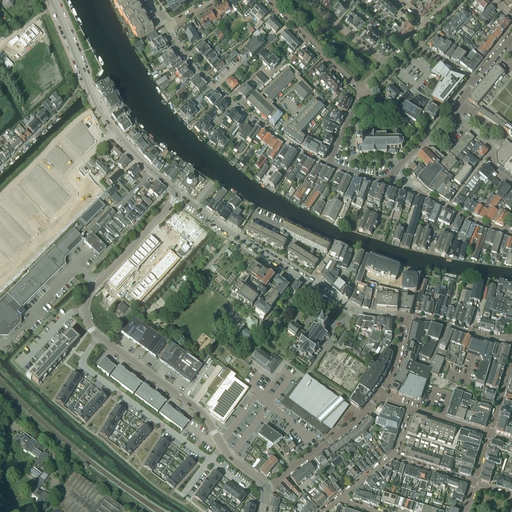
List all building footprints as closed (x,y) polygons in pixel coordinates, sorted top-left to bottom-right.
[(14,4),(14,3),(13,2),(12,0),(2,0),(2,1),(1,3),(1,4),(1,5),(2,6),(2,7),(3,8),(4,9),(5,9),(7,10),(8,10),(10,9),(12,8),(13,7),(13,5),(14,4)] [(139,7),(134,0),(116,0),(114,2),(123,17),(124,17),(128,23),(127,24),(127,25),(129,24),(133,30),(131,31),(132,32),(133,31),(138,39),(154,29),(145,13),(144,14),(140,6),(139,7)] [(175,0),(170,4),(171,5),(171,6),(172,8),(173,8),(180,3),(179,1),(179,0),(175,0)] [(254,0),(232,0),(230,1),(234,8),(237,7),(236,5),(244,1),(249,5),(254,0)] [(382,0),(376,8),(377,9),(381,5),(383,7),(389,1),(389,0),(388,0),(382,0)] [(422,2),(429,10),(431,8),(431,7),(433,5),(427,0),(422,0),(421,2),(422,2)] [(483,0),(477,0),(473,5),(482,13),(489,5),(483,0)] [(338,1),(334,6),(337,8),(335,11),(336,11),(335,12),(337,13),(338,13),(340,15),(347,7),(346,7),(348,5),(345,3),(344,5),(341,3),(338,1)] [(382,14),(384,15),(393,5),(391,3),(391,2),(390,1),(389,1),(383,7),(386,9),(382,14)] [(429,10),(422,2),(418,6),(419,7),(418,8),(419,8),(419,9),(420,10),(425,14),(429,10)] [(224,5),(221,7),(225,14),(230,11),(231,13),(232,12),(234,11),(231,6),(229,8),(227,4),(226,4),(225,4),(223,5),(224,5)] [(246,13),(244,16),(246,18),(248,16),(253,20),(255,19),(264,10),(259,5),(252,12),(250,10),(246,13)] [(395,6),(393,5),(384,15),(381,18),(383,19),(389,12),(392,15),(397,8),(397,7),(396,6),(395,6)] [(488,23),(496,14),(494,12),(495,10),(490,6),(477,21),(482,25),(486,21),(488,23)] [(218,14),(216,15),(219,20),(221,19),(220,17),(225,14),(221,7),(218,9),(218,8),(216,9),(216,10),(218,14)] [(264,10),(255,19),(259,24),(256,27),(258,29),(262,25),(264,24),(261,21),(268,15),(264,10)] [(468,22),(472,18),(470,16),(464,10),(463,10),(460,14),(468,22)] [(352,11),(345,19),(355,27),(355,26),(359,29),(365,21),(360,17),(361,17),(356,13),(352,11)] [(206,16),(210,23),(215,20),(216,22),(219,20),(216,15),(214,17),(211,13),(210,12),(208,14),(206,16)] [(500,23),(507,28),(509,25),(510,23),(507,21),(504,18),(499,13),(497,15),(501,19),(503,20),(500,23)] [(464,26),(468,22),(460,14),(456,18),(462,24),(464,26)] [(205,26),(210,23),(206,16),(203,18),(203,17),(201,18),(201,19),(200,19),(203,23),(201,24),(203,29),(206,27),(205,26)] [(369,40),(376,31),(373,29),(374,28),(379,22),(378,21),(374,18),(371,16),(368,20),(372,24),(368,29),(368,30),(364,35),(367,37),(369,40)] [(408,17),(407,17),(405,19),(406,19),(404,22),(411,28),(415,24),(408,17)] [(459,28),(462,24),(456,18),(452,22),(459,28)] [(271,29),(277,24),(272,19),(267,25),(271,29)] [(408,31),(411,28),(404,22),(400,26),(406,32),(408,30),(408,31)] [(448,26),(454,32),(454,33),(455,32),(456,33),(457,34),(460,30),(459,28),(452,22),(448,26)] [(503,33),(507,28),(499,22),(497,24),(498,25),(496,28),(503,33)] [(391,33),(393,30),(386,23),(384,26),(391,33)] [(276,34),(282,28),(277,24),(271,29),(276,34)] [(402,36),(406,32),(400,26),(397,24),(395,26),(394,25),(392,27),(394,30),(398,34),(399,33),(402,36)] [(191,25),(183,30),(186,35),(194,30),(192,27),(191,25)] [(454,33),(454,32),(448,26),(443,31),(443,32),(448,36),(446,38),(448,39),(448,38),(449,38),(452,34),(454,35),(456,33),(455,32),(454,33)] [(499,38),(503,33),(496,28),(495,27),(493,29),(495,30),(492,33),(499,38)] [(15,36),(6,43),(12,49),(17,44),(24,50),(39,36),(33,28),(19,41),(15,36)] [(194,30),(186,35),(189,40),(196,35),(203,32),(201,29),(195,33),(194,30)] [(217,37),(222,34),(222,33),(219,29),(214,33),(217,37)] [(478,32),(487,39),(488,37),(487,37),(480,30),(478,32)] [(379,33),(376,31),(369,40),(372,42),(373,41),(375,43),(379,38),(379,39),(382,35),(379,32),(379,33)] [(155,48),(158,54),(162,52),(162,53),(166,51),(165,50),(168,48),(166,45),(168,44),(166,42),(165,40),(164,41),(162,37),(160,38),(156,32),(146,38),(148,37),(152,43),(150,44),(153,49),(155,48)] [(284,40),(286,42),(291,36),(287,32),(281,37),(284,40)] [(439,35),(437,37),(428,46),(430,48),(432,50),(435,47),(434,47),(440,41),(443,38),(445,36),(441,33),(439,35)] [(494,45),(499,38),(492,33),(487,39),(494,45)] [(390,34),(380,44),(381,45),(379,46),(380,48),(382,51),(384,51),(385,49),(388,51),(389,51),(394,47),(394,45),(391,42),(391,41),(391,40),(392,39),(394,37),(390,34)] [(453,43),(455,44),(458,40),(454,36),(454,35),(452,34),(449,38),(450,40),(452,39),(454,41),(453,43)] [(196,35),(189,40),(192,45),(200,41),(196,35)] [(290,47),(296,41),(291,36),(286,42),(290,47)] [(443,38),(440,41),(434,47),(435,47),(432,50),(444,57),(448,52),(452,47),(451,46),(449,44),(448,41),(447,43),(445,41),(443,38)] [(252,58),(264,47),(258,39),(240,56),(242,58),(242,60),(246,60),(250,56),(252,58)] [(494,45),(487,39),(484,43),(482,42),(480,44),(482,45),(489,51),(494,45)] [(141,41),(134,45),(136,50),(144,45),(141,41)] [(293,53),(295,51),(301,45),(296,41),(290,47),(289,48),(293,53)] [(203,42),(195,49),(199,53),(207,46),(210,43),(208,42),(205,45),(203,42)] [(207,46),(199,53),(203,57),(210,50),(208,48),(211,45),(210,43),(207,46)] [(449,60),(455,53),(453,52),(457,47),(454,45),(444,57),(449,60)] [(470,45),(468,47),(472,49),(480,55),(480,54),(484,58),(489,51),(482,45),(479,50),(473,46),(472,47),(470,45)] [(34,50),(29,55),(31,56),(31,57),(36,63),(47,53),(41,47),(36,52),(34,50)] [(210,50),(203,57),(206,61),(214,54),(219,49),(218,47),(212,52),(210,50)] [(214,54),(206,61),(210,65),(218,58),(220,56),(218,53),(221,51),(219,49),(214,54)] [(173,50),(161,57),(163,59),(164,62),(166,61),(178,54),(176,52),(175,53),(173,50)] [(301,63),(302,63),(303,62),(310,55),(305,50),(299,57),(301,59),(299,61),(301,63)] [(222,63),(215,70),(219,74),(231,62),(235,58),(238,55),(234,51),(231,54),(233,55),(226,62),(223,65),(222,63)] [(461,62),(463,60),(466,56),(459,51),(451,60),(458,65),(461,62)] [(472,73),(482,60),(473,52),(465,61),(463,60),(461,62),(458,65),(459,65),(460,64),(472,73)] [(214,69),(228,56),(226,53),(218,61),(217,59),(210,65),(214,69)] [(166,61),(164,62),(168,67),(169,66),(179,59),(177,57),(179,56),(178,54),(166,61)] [(270,71),(280,62),(272,54),(263,64),(270,71)] [(314,59),(310,55),(303,62),(302,63),(301,63),(301,64),(305,68),(308,65),(311,62),(312,63),(315,60),(314,59)] [(6,58),(3,61),(9,68),(13,65),(6,58)] [(171,69),(168,71),(170,72),(182,64),(179,59),(169,66),(171,69)] [(22,60),(17,64),(21,68),(26,64),(22,60)] [(179,75),(188,68),(185,64),(173,73),(174,75),(177,73),(179,75)] [(297,81),(299,79),(301,77),(300,77),(298,75),(288,64),(283,68),(280,71),(281,73),(288,67),(295,74),(296,75),(295,76),(288,69),(260,96),(256,92),(255,93),(256,93),(255,94),(247,102),(267,120),(269,122),(269,123),(274,127),(283,116),(279,112),(279,113),(270,105),(271,104),(272,103),(274,105),(272,103),(296,80),(297,81)] [(321,66),(315,71),(320,75),(317,78),(319,80),(324,74),(323,73),(325,70),(325,69),(323,67),(323,68),(321,66)] [(464,84),(449,75),(440,66),(432,75),(440,80),(440,81),(441,80),(443,81),(441,84),(432,100),(432,99),(445,107),(464,84)] [(475,93),(469,102),(480,110),(477,114),(508,135),(510,136),(511,137),(511,82),(507,77),(504,75),(505,74),(505,73),(505,72),(506,72),(506,71),(506,70),(506,69),(505,69),(505,68),(505,67),(504,67),(504,66),(503,66),(502,66),(501,66),(500,66),(499,66),(498,66),(497,67),(496,67),(475,93)] [(190,70),(188,68),(179,75),(181,78),(179,80),(183,85),(177,89),(177,91),(178,93),(188,83),(186,81),(193,75),(190,70)] [(45,73),(40,78),(45,83),(48,80),(49,81),(56,75),(51,69),(46,74),(45,73)] [(322,81),(326,85),(333,78),(331,76),(332,75),(330,73),(329,74),(326,76),(325,75),(319,81),(321,82),(322,81)] [(232,77),(226,82),(226,83),(226,84),(227,86),(229,86),(230,87),(241,77),(239,74),(238,75),(233,79),(232,77)] [(195,89),(202,81),(197,76),(190,84),(189,83),(186,85),(188,87),(191,85),(195,89)] [(241,77),(230,87),(231,88),(231,89),(232,91),(233,91),(234,91),(240,86),(238,84),(242,80),(243,79),(241,77)] [(333,78),(326,85),(325,87),(329,91),(330,90),(338,82),(336,81),(336,80),(334,78),(333,78)] [(304,101),(312,94),(313,92),(303,83),(303,82),(302,81),(301,80),(299,79),(297,81),(298,82),(300,85),(297,88),(294,92),(304,101)] [(108,80),(96,87),(98,90),(97,91),(99,93),(107,105),(108,105),(111,110),(116,107),(117,109),(123,106),(108,80)] [(195,98),(207,86),(202,82),(196,89),(198,91),(193,95),(195,98)] [(338,82),(330,90),(335,94),(333,96),(335,99),(341,94),(338,91),(341,89),(340,88),(342,87),(340,85),(341,84),(339,82),(338,83),(338,82)] [(31,83),(26,87),(31,91),(35,87),(31,83)] [(249,84),(249,83),(244,87),(239,93),(239,95),(240,96),(242,96),(246,100),(254,92),(255,93),(256,92),(263,86),(261,84),(255,90),(253,88),(255,86),(252,83),(251,84),(250,83),(249,84)] [(403,96),(395,87),(393,89),(391,87),(386,93),(390,97),(388,98),(392,102),(394,100),(394,101),(399,95),(401,97),(401,98),(406,103),(412,97),(407,92),(403,96)] [(182,89),(178,93),(175,95),(178,98),(184,92),(182,89)] [(213,107),(222,99),(214,92),(205,100),(208,104),(209,103),(213,107)] [(321,101),(323,100),(316,92),(315,94),(314,94),(321,101)] [(341,103),(350,107),(352,102),(351,100),(350,100),(351,98),(347,96),(346,98),(345,97),(343,98),(342,97),(341,100),(342,100),(341,103)] [(427,102),(418,96),(415,99),(414,98),(398,116),(405,123),(405,124),(406,123),(412,128),(413,126),(415,126),(414,124),(415,123),(416,124),(422,114),(421,113),(428,101),(427,102)] [(57,110),(60,107),(59,106),(62,103),(58,99),(52,105),(54,107),(52,109),(55,111),(56,109),(57,110)] [(224,109),(227,106),(223,101),(216,108),(215,108),(212,111),(211,111),(209,113),(214,119),(217,116),(214,114),(218,110),(220,113),(221,114),(225,110),(224,109)] [(191,118),(197,113),(193,109),(195,108),(190,102),(180,111),(185,117),(188,114),(191,118)] [(319,105),(315,102),(314,103),(312,106),(311,106),(310,107),(309,108),(307,111),(304,114),(302,117),(302,116),(299,120),(297,122),(296,122),(294,125),(295,126),(292,129),(290,127),(283,135),(286,137),(287,138),(292,142),(295,144),(297,145),(301,147),(306,139),(301,135),(302,133),(303,133),(325,109),(320,105),(319,105)] [(337,108),(347,113),(350,107),(341,103),(340,102),(339,105),(340,105),(338,108),(337,108)] [(45,105),(43,107),(50,114),(53,112),(45,105)] [(434,121),(440,112),(429,105),(423,115),(423,116),(424,116),(433,122),(434,121)] [(122,109),(112,116),(115,121),(116,120),(118,123),(121,121),(119,118),(124,115),(125,115),(127,114),(124,111),(123,112),(122,109)] [(42,113),(36,119),(42,125),(48,120),(46,118),(48,115),(44,111),(43,110),(40,112),(42,113)] [(238,115),(232,111),(230,114),(229,113),(225,117),(226,117),(222,122),(223,123),(221,125),(227,129),(229,127),(225,124),(228,120),(232,123),(238,115)] [(128,122),(127,120),(130,117),(129,114),(125,117),(126,119),(118,125),(124,133),(132,127),(131,127),(133,124),(130,121),(128,122)] [(328,123),(338,128),(340,128),(345,117),(340,114),(337,120),(335,119),(333,122),(330,120),(328,123)] [(90,115),(81,122),(84,126),(93,120),(90,115)] [(238,115),(233,121),(241,127),(242,125),(241,124),(245,120),(238,115)] [(33,118),(29,122),(37,130),(41,126),(33,118)] [(210,130),(212,129),(208,125),(210,124),(205,118),(195,127),(200,133),(203,130),(206,134),(207,133),(208,134),(211,131),(210,130)] [(93,120),(84,126),(88,131),(97,125),(93,120)] [(29,122),(25,126),(33,134),(37,130),(29,122)] [(323,131),(327,132),(332,135),(335,137),(338,132),(337,132),(338,128),(328,123),(323,131)] [(251,129),(254,125),(251,124),(248,127),(245,125),(237,137),(242,140),(235,150),(238,152),(244,143),(245,143),(249,137),(254,131),(251,129)] [(97,125),(88,131),(91,136),(100,130),(97,125)] [(25,132),(19,126),(16,128),(20,132),(28,139),(31,136),(27,131),(25,132)] [(261,130),(256,127),(254,131),(249,137),(245,143),(243,145),(244,146),(246,144),(247,142),(250,143),(251,141),(252,142),(261,130)] [(136,136),(138,134),(140,132),(137,128),(127,137),(130,141),(136,136)] [(100,130),(91,136),(94,141),(103,135),(100,130)] [(218,131),(217,133),(213,130),(208,138),(211,140),(210,142),(216,146),(218,144),(224,148),(228,142),(222,138),(224,136),(218,131)] [(261,142),(267,134),(262,131),(254,142),(259,145),(261,142)] [(24,143),(27,140),(28,139),(20,132),(18,133),(21,136),(19,138),(24,143)] [(359,154),(373,154),(372,156),(372,157),(372,158),(376,158),(376,157),(377,156),(376,154),(398,153),(397,149),(399,149),(402,148),(404,145),(404,141),(402,139),(399,138),(399,132),(394,132),(394,138),(386,138),(386,134),(359,135),(356,137),(356,152),(359,154)] [(139,136),(138,134),(136,136),(130,141),(133,145),(141,138),(144,136),(145,135),(143,133),(139,136)] [(468,134),(464,138),(471,143),(470,144),(474,147),(474,146),(475,145),(472,142),(474,139),(468,134)] [(67,135),(58,142),(63,147),(71,139),(67,135)] [(144,136),(141,138),(133,145),(137,149),(141,154),(144,151),(150,145),(147,142),(146,141),(148,139),(145,135),(144,136)] [(267,147),(267,146),(273,138),(267,135),(261,143),(264,145),(263,146),(264,147),(264,146),(266,148),(267,147)] [(19,148),(21,146),(23,144),(16,138),(14,140),(16,142),(14,144),(19,148)] [(269,158),(279,143),(273,138),(267,146),(267,147),(266,148),(264,146),(259,154),(259,153),(256,156),(260,159),(268,148),(270,150),(266,156),(269,158)] [(302,148),(309,152),(315,142),(311,140),(311,141),(307,138),(302,148)] [(330,148),(333,141),(327,138),(324,145),(330,148)] [(464,138),(461,142),(467,148),(470,151),(472,149),(469,147),(468,146),(470,144),(471,143),(464,138)] [(71,139),(63,147),(67,151),(75,144),(71,139)] [(15,152),(18,149),(19,148),(14,144),(11,140),(9,142),(12,145),(10,147),(15,152)] [(317,156),(322,146),(315,142),(309,152),(317,156)] [(461,142),(457,146),(463,152),(467,155),(468,153),(465,150),(467,148),(461,142)] [(273,161),(283,145),(279,143),(269,158),(273,161)] [(6,151),(11,156),(15,152),(10,147),(7,144),(5,146),(9,149),(6,151)] [(75,144),(67,151),(71,155),(79,148),(75,144)] [(323,159),(325,158),(330,148),(324,145),(318,157),(323,159)] [(511,180),(511,146),(511,147),(509,145),(508,145),(507,145),(506,145),(505,145),(505,146),(504,147),(503,146),(496,154),(497,165),(499,167),(498,169),(511,180)] [(431,146),(405,170),(423,188),(430,193),(438,197),(449,181),(451,180),(462,169),(449,157),(446,160),(431,146)] [(457,146),(453,151),(460,156),(461,157),(463,159),(465,157),(462,155),(461,155),(463,152),(457,146)] [(113,153),(115,155),(117,157),(115,158),(117,160),(123,154),(116,147),(110,152),(112,154),(113,153)] [(290,149),(286,147),(279,157),(282,159),(279,163),(275,160),(262,180),(269,185),(276,175),(291,150),(290,149)] [(469,156),(478,163),(481,160),(487,152),(487,150),(483,147),(477,153),(473,149),(469,154),(470,155),(469,156)] [(79,148),(71,155),(75,160),(83,152),(79,148)] [(141,154),(144,157),(147,160),(151,164),(159,156),(161,154),(158,151),(157,150),(155,152),(152,149),(147,154),(144,151),(141,154)] [(0,154),(6,161),(6,160),(10,157),(5,152),(3,153),(0,150),(0,154)] [(52,150),(44,158),(48,162),(56,155),(52,150)] [(287,171),(298,154),(292,150),(281,167),(287,171)] [(158,159),(152,165),(159,171),(164,167),(166,169),(168,166),(166,164),(165,165),(160,160),(162,158),(163,159),(167,156),(166,155),(168,154),(165,151),(160,156),(158,159)] [(249,158),(250,156),(251,157),(253,153),(251,151),(250,151),(247,157),(245,158),(240,165),(243,167),(249,158)] [(453,151),(450,155),(456,160),(455,162),(458,164),(459,165),(461,163),(463,161),(462,160),(463,159),(461,157),(460,156),(453,151)] [(56,155),(48,162),(52,166),(60,159),(56,155)] [(478,163),(469,156),(468,155),(463,161),(473,169),(478,163)] [(125,156),(118,164),(123,170),(131,162),(125,156)] [(302,169),(308,160),(300,156),(297,161),(301,163),(299,166),(302,169)] [(263,165),(266,162),(266,161),(262,158),(255,167),(260,170),(263,165)] [(52,166),(52,167),(56,171),(64,163),(60,159),(52,166)] [(95,164),(92,167),(93,168),(95,166),(99,171),(106,165),(101,160),(100,159),(99,160),(95,164)] [(304,179),(308,173),(315,164),(308,160),(302,169),(298,175),(304,179)] [(167,178),(176,168),(178,166),(174,162),(163,175),(167,178)] [(64,163),(56,171),(59,175),(60,175),(68,167),(64,163)] [(305,182),(294,197),(300,201),(302,199),(303,199),(304,201),(308,195),(314,185),(313,185),(315,182),(317,179),(316,178),(320,171),(323,168),(319,166),(317,164),(309,177),(305,182)] [(99,171),(104,177),(111,171),(109,169),(106,165),(99,171)] [(285,179),(292,184),(296,178),(298,175),(302,169),(299,166),(299,165),(297,168),(291,175),(291,176),(288,174),(285,179)] [(488,181),(492,176),(495,173),(486,166),(479,175),(487,181),(487,180),(488,181)] [(68,167),(60,175),(64,179),(71,172),(68,167)] [(131,170),(128,173),(130,175),(128,176),(134,182),(138,177),(136,175),(140,172),(139,171),(140,171),(138,168),(137,169),(135,167),(133,168),(131,170)] [(182,170),(178,167),(176,169),(176,168),(167,178),(171,182),(182,170)] [(260,181),(268,170),(264,167),(256,179),(260,181)] [(460,187),(472,171),(466,167),(454,183),(460,187)] [(182,182),(179,187),(186,193),(189,194),(192,190),(193,191),(200,182),(202,184),(206,178),(201,174),(200,175),(189,168),(180,181),(182,182)] [(319,187),(321,183),(322,182),(328,170),(323,168),(319,176),(320,176),(315,186),(319,187)] [(31,170),(22,177),(27,182),(35,175),(35,174),(31,170)] [(328,183),(329,181),(334,172),(328,170),(322,182),(321,183),(326,186),(328,182),(328,183)] [(71,172),(64,179),(68,183),(75,176),(71,172)] [(119,178),(122,176),(118,172),(109,181),(113,184),(116,181),(119,178)] [(336,192),(339,186),(343,175),(338,173),(334,184),(336,185),(332,192),(334,195),(335,195),(334,195),(336,192)] [(453,204),(461,209),(465,200),(475,186),(479,180),(484,184),(487,181),(479,175),(478,174),(465,190),(468,192),(465,196),(464,196),(463,198),(461,197),(460,198),(458,197),(453,204)] [(35,175),(27,182),(30,185),(38,178),(35,175)] [(275,188),(281,179),(276,175),(269,185),(275,188)] [(336,192),(340,194),(343,195),(351,179),(343,175),(339,186),(336,192)] [(75,176),(68,183),(71,187),(79,180),(75,176)] [(38,178),(30,185),(34,189),(41,182),(38,178)] [(347,212),(350,206),(351,205),(353,198),(361,182),(354,179),(344,203),(345,204),(344,210),(340,220),(343,221),(347,212)] [(71,187),(71,188),(75,192),(84,184),(79,180),(71,187)] [(153,194),(161,185),(156,181),(152,186),(149,184),(145,189),(148,192),(149,190),(153,194)] [(446,188),(440,198),(445,200),(451,190),(455,183),(452,181),(451,181),(447,188),(447,187),(446,188)] [(41,182),(34,189),(37,192),(45,185),(41,182)] [(357,200),(364,183),(361,182),(353,198),(357,200)] [(465,201),(461,209),(464,210),(468,205),(470,201),(479,189),(483,184),(480,182),(476,187),(475,186),(465,201)] [(361,209),(370,186),(370,184),(364,183),(357,200),(353,198),(351,205),(361,209)] [(451,190),(445,200),(450,203),(455,194),(452,192),(454,190),(457,192),(460,187),(455,183),(451,190)] [(498,195),(498,196),(503,200),(503,199),(505,200),(507,198),(506,198),(505,197),(510,190),(503,184),(496,193),(498,195)] [(45,185),(37,192),(40,196),(48,189),(45,185)] [(158,198),(165,190),(165,189),(161,185),(153,194),(152,196),(153,197),(154,195),(158,198)] [(111,186),(104,192),(105,193),(110,197),(111,198),(116,204),(117,204),(121,200),(118,196),(116,198),(113,195),(118,191),(118,190),(116,187),(115,188),(114,187),(112,188),(111,186)] [(378,212),(387,189),(373,186),(366,203),(371,205),(374,211),(378,212)] [(321,196),(321,195),(324,190),(319,187),(315,192),(320,195),(321,196)] [(40,196),(43,200),(44,200),(52,193),(48,189),(40,196)] [(392,210),(394,205),(389,204),(390,203),(388,202),(393,190),(388,189),(383,202),(387,204),(386,208),(392,210)] [(464,189),(458,197),(460,198),(461,197),(463,198),(464,196),(465,196),(468,192),(465,190),(464,189)] [(212,212),(227,193),(222,190),(213,202),(212,201),(206,208),(212,212)] [(287,198),(286,198),(289,200),(295,192),(292,190),(289,195),(287,198)] [(324,200),(329,192),(326,190),(321,199),(324,200)] [(394,205),(397,191),(393,190),(388,202),(390,203),(389,204),(394,205)] [(9,191),(1,199),(5,203),(13,195),(9,191)] [(309,210),(312,207),(320,195),(315,192),(305,208),(309,210)] [(330,204),(324,217),(334,222),(342,204),(337,202),(340,194),(336,192),(334,195),(335,195),(333,200),(332,199),(330,204)] [(395,209),(395,210),(401,212),(402,212),(402,211),(404,207),(404,204),(405,202),(408,195),(407,195),(403,193),(401,193),(400,192),(400,193),(395,209)] [(52,193),(44,200),(47,203),(55,196),(52,193)] [(106,199),(107,200),(110,197),(105,193),(98,200),(102,204),(106,199)] [(500,210),(504,206),(509,199),(511,195),(511,194),(510,193),(506,198),(507,198),(505,200),(503,199),(503,200),(498,196),(496,198),(489,208),(483,220),(492,223),(498,213),(499,211),(500,210)] [(13,195),(5,203),(9,207),(17,199),(13,195)] [(404,204),(404,207),(410,209),(414,197),(408,195),(405,202),(404,204)] [(483,220),(489,208),(496,198),(492,195),(487,202),(485,204),(483,209),(478,218),(483,220)] [(55,196),(47,203),(50,207),(58,200),(55,196)] [(469,213),(476,201),(476,200),(475,200),(477,197),(475,196),(473,198),(469,205),(468,205),(464,210),(469,213)] [(138,207),(144,212),(148,208),(137,198),(136,197),(135,199),(137,201),(135,202),(139,206),(138,207)] [(235,210),(241,202),(235,198),(230,204),(229,205),(233,208),(235,210)] [(409,250),(421,211),(420,211),(423,201),(416,198),(413,208),(414,209),(406,236),(405,236),(401,247),(409,250)] [(474,216),(483,200),(481,198),(480,200),(478,203),(476,201),(469,213),(474,216)] [(17,199),(9,207),(13,211),(21,204),(21,203),(17,199)] [(50,207),(49,208),(53,213),(63,204),(58,199),(58,200),(50,207)] [(319,216),(325,204),(322,203),(324,200),(321,199),(313,214),(318,217),(319,216)] [(86,227),(105,207),(98,200),(78,221),(84,227),(85,226),(86,227)] [(478,218),(483,209),(485,204),(487,202),(483,200),(474,216),(478,218)] [(432,211),(434,205),(426,201),(423,208),(424,208),(422,214),(426,215),(424,222),(427,223),(431,211),(432,211)] [(225,211),(229,205),(230,204),(228,203),(227,203),(225,205),(222,203),(214,213),(215,213),(215,214),(217,215),(219,216),(224,210),(225,211)] [(324,217),(330,204),(328,203),(322,216),(324,217)] [(21,204),(13,211),(17,215),(25,208),(21,204)] [(229,205),(225,211),(220,218),(226,222),(232,215),(230,214),(231,212),(230,211),(233,208),(229,205)] [(434,232),(436,228),(433,227),(441,208),(435,205),(432,212),(431,215),(426,229),(432,231),(434,232)] [(139,217),(143,213),(136,206),(133,210),(139,217)] [(25,208),(17,215),(21,219),(29,212),(25,208)] [(373,217),(371,216),(371,215),(369,214),(370,210),(365,208),(364,212),(366,213),(363,221),(364,221),(363,223),(362,223),(360,226),(358,230),(364,233),(364,231),(366,232),(366,233),(372,236),(374,232),(373,231),(373,229),(375,230),(377,227),(378,224),(376,223),(376,222),(377,222),(379,218),(373,216),(373,217)] [(131,213),(127,209),(126,211),(135,221),(139,217),(133,211),(131,213)] [(238,229),(243,221),(238,218),(242,213),(237,209),(228,223),(238,229)] [(103,228),(104,226),(105,225),(107,223),(115,215),(110,210),(89,231),(95,236),(103,228)] [(121,210),(118,212),(131,225),(135,222),(128,215),(127,216),(123,213),(123,212),(121,210)] [(442,230),(443,227),(444,224),(443,224),(448,213),(443,210),(438,222),(442,223),(439,228),(440,229),(442,230)] [(502,212),(501,213),(499,211),(498,213),(492,223),(495,224),(503,227),(509,215),(502,212)] [(29,212),(21,219),(25,223),(32,216),(29,212)] [(449,227),(454,216),(448,213),(443,224),(444,224),(449,227)] [(115,215),(113,217),(124,228),(129,224),(120,215),(118,218),(115,215)] [(32,216),(25,223),(28,228),(36,220),(32,216)] [(173,218),(167,225),(171,228),(177,221),(173,218)] [(458,234),(463,221),(457,218),(451,231),(458,234)] [(28,228),(32,232),(42,224),(37,219),(36,220),(28,228)] [(113,222),(110,220),(108,222),(119,233),(123,229),(115,221),(113,222)] [(78,233),(84,227),(78,221),(72,227),(78,233)] [(177,221),(171,228),(175,232),(181,225),(177,221)] [(466,240),(465,240),(471,225),(467,223),(468,223),(466,222),(464,224),(465,224),(460,234),(461,234),(458,240),(460,241),(460,240),(461,241),(460,242),(464,243),(466,240)] [(331,245),(285,223),(280,232),(286,235),(286,234),(293,237),(293,238),(304,244),(305,242),(312,246),(311,247),(323,252),(323,251),(327,253),(331,245)] [(263,231),(256,228),(256,227),(250,224),(246,233),(283,251),(288,242),(285,241),(286,239),(288,240),(289,238),(282,234),(280,237),(284,238),(283,240),(282,239),(281,240),(274,237),(275,236),(263,230),(263,231)] [(109,234),(114,238),(118,235),(109,226),(108,228),(105,225),(104,226),(103,228),(106,231),(109,234)] [(181,225),(175,232),(179,235),(182,232),(185,229),(181,225)] [(185,229),(182,232),(186,236),(192,229),(188,225),(185,229)] [(413,243),(412,247),(418,249),(418,248),(420,248),(420,250),(426,251),(427,247),(426,247),(427,244),(429,245),(431,240),(429,239),(429,237),(430,237),(432,233),(425,231),(425,232),(423,232),(424,227),(419,225),(416,237),(417,237),(416,240),(415,239),(414,243),(413,243)] [(469,247),(476,227),(472,225),(466,239),(468,240),(466,245),(464,245),(459,259),(464,261),(467,251),(469,247)] [(475,249),(481,229),(476,227),(469,247),(474,249),(475,249)] [(45,256),(27,274),(28,275),(42,289),(60,271),(66,265),(64,264),(65,259),(84,240),(73,230),(71,228),(53,247),(54,248),(45,256)] [(5,229),(0,233),(0,238),(1,240),(9,233),(5,229)] [(192,229),(186,236),(190,239),(196,232),(192,229)] [(393,241),(400,244),(404,231),(397,229),(393,241)] [(476,262),(481,249),(487,232),(481,229),(475,249),(474,249),(471,260),(476,262)] [(196,232),(190,239),(194,243),(200,236),(196,232)] [(490,244),(494,234),(489,232),(483,250),(483,251),(487,252),(488,247),(486,246),(487,245),(488,243),(490,244)] [(9,233),(1,240),(4,244),(12,236),(9,233)] [(435,247),(433,251),(439,253),(440,252),(442,253),(441,254),(447,257),(449,252),(448,252),(449,248),(448,248),(449,246),(450,246),(453,239),(455,240),(456,237),(449,235),(448,238),(446,237),(446,236),(440,233),(439,237),(440,238),(439,240),(437,239),(434,244),(437,245),(436,247),(435,247)] [(91,234),(84,242),(98,257),(106,249),(91,234)] [(115,240),(114,238),(109,234),(106,237),(112,243),(115,240)] [(494,247),(498,235),(494,234),(490,244),(488,243),(487,245),(486,246),(488,247),(490,247),(490,246),(494,247)] [(496,260),(504,237),(498,235),(494,247),(489,262),(492,263),(494,259),(496,260)] [(12,236),(4,244),(8,247),(16,240),(12,236)] [(502,257),(508,239),(504,237),(496,260),(496,262),(500,263),(502,257)] [(150,238),(146,242),(154,249),(158,245),(150,238)] [(507,261),(511,246),(511,239),(508,239),(502,257),(503,258),(502,259),(507,260),(507,261)] [(16,240),(8,247),(12,251),(20,244),(16,240)] [(146,242),(143,246),(151,253),(154,249),(146,242)] [(326,267),(322,274),(324,277),(327,274),(329,274),(332,271),(333,269),(334,269),(337,262),(342,264),(344,260),(346,254),(348,248),(342,247),(343,246),(335,243),(333,247),(331,253),(329,259),(330,259),(326,267)] [(457,259),(458,257),(462,248),(454,244),(449,258),(457,259)] [(143,246),(139,250),(147,257),(151,253),(143,246)] [(309,256),(292,246),(288,253),(314,270),(319,263),(311,258),(314,253),(312,251),(309,256)] [(139,250),(135,254),(143,261),(147,257),(139,250)] [(359,267),(364,254),(359,252),(354,265),(359,267)] [(135,254),(132,258),(139,265),(140,265),(143,261),(135,254)] [(347,270),(350,262),(351,256),(346,254),(344,260),(342,264),(341,268),(347,270)] [(366,255),(359,274),(364,275),(365,271),(366,271),(367,269),(366,269),(370,257),(366,255)] [(401,267),(401,266),(371,256),(370,257),(366,269),(367,269),(369,270),(369,271),(371,272),(370,273),(375,275),(376,273),(378,274),(378,273),(384,275),(384,276),(386,277),(385,278),(390,280),(390,279),(392,279),(393,278),(396,279),(395,282),(401,267)] [(132,258),(128,262),(136,269),(140,265),(139,265),(132,258)] [(171,258),(168,262),(176,269),(179,265),(171,258)] [(321,264),(317,271),(321,275),(322,274),(326,267),(330,259),(329,259),(327,258),(323,265),(321,264)] [(168,262),(164,266),(172,273),(176,269),(168,262)] [(127,263),(123,267),(130,273),(134,269),(127,263)] [(249,312),(262,322),(289,287),(284,284),(278,279),(278,280),(270,274),(269,274),(264,270),(264,271),(262,269),(254,263),(245,275),(249,278),(252,282),(248,287),(240,282),(232,293),(239,298),(252,308),(249,312)] [(164,266),(160,270),(168,277),(172,273),(164,266)] [(123,267),(120,271),(126,277),(130,273),(123,267)] [(327,274),(324,277),(322,278),(331,288),(337,281),(338,274),(340,271),(333,269),(332,271),(329,274),(327,274)] [(160,270),(157,274),(165,281),(168,277),(160,270)] [(120,271),(116,275),(123,281),(126,277),(120,271)] [(157,274),(153,278),(161,285),(165,281),(157,274)] [(233,274),(226,285),(229,287),(236,277),(233,274)] [(401,311),(401,312),(411,312),(412,311),(415,299),(407,298),(408,292),(409,292),(416,293),(415,298),(421,275),(404,274),(403,274),(401,311)] [(7,296),(0,302),(0,337),(6,332),(9,336),(21,324),(21,317),(24,313),(21,310),(42,289),(28,275),(7,296)] [(116,275),(112,279),(119,285),(123,281),(116,275)] [(342,297),(344,291),(346,284),(347,282),(348,281),(342,276),(339,280),(333,289),(342,297)] [(437,296),(437,297),(439,297),(445,299),(446,296),(451,281),(443,278),(439,290),(437,296)] [(471,293),(469,300),(471,301),(477,302),(480,302),(480,300),(484,280),(476,278),(472,294),(471,293)] [(112,279),(109,283),(115,289),(119,285),(112,279)] [(152,279),(148,283),(155,289),(159,285),(152,279)] [(419,299),(415,313),(421,313),(422,304),(421,304),(423,300),(423,298),(424,292),(428,281),(423,280),(420,293),(420,294),(419,299)] [(296,294),(302,286),(299,283),(297,281),(290,290),(296,294)] [(451,281),(446,296),(449,297),(450,298),(455,283),(451,281)] [(499,282),(498,287),(503,288),(502,293),(505,293),(506,292),(511,293),(511,285),(507,285),(507,282),(499,281),(499,282)] [(348,300),(352,291),(353,288),(349,287),(349,286),(350,283),(347,282),(346,284),(344,291),(342,297),(348,300)] [(148,283),(145,287),(152,293),(155,289),(148,283)] [(484,314),(489,316),(490,311),(493,300),(496,286),(489,285),(487,298),(484,313),(484,314)] [(145,287),(141,291),(148,297),(152,293),(145,287)] [(366,293),(367,290),(368,287),(364,287),(362,293),(361,293),(360,297),(358,297),(357,297),(356,299),(353,297),(351,302),(360,307),(365,294),(366,295),(366,293)] [(498,287),(496,298),(511,302),(511,298),(510,298),(505,295),(505,293),(502,293),(503,288),(498,287)] [(398,293),(391,291),(376,288),(374,299),(376,299),(378,299),(378,301),(377,301),(376,310),(397,311),(398,293)] [(371,294),(372,291),(367,290),(366,293),(366,295),(363,308),(368,310),(372,294),(371,294)] [(422,304),(421,313),(426,314),(428,304),(429,301),(431,302),(432,299),(433,295),(434,291),(430,290),(429,294),(424,292),(423,298),(423,300),(421,304),(422,304)] [(141,291),(137,295),(144,301),(148,297),(141,291)] [(452,322),(456,323),(461,309),(462,309),(467,292),(463,291),(452,322)] [(462,309),(457,323),(462,325),(466,314),(465,313),(466,310),(468,311),(471,301),(469,300),(471,293),(467,292),(462,309)] [(137,295),(134,299),(141,305),(144,301),(137,295)] [(439,297),(434,317),(440,318),(443,308),(445,299),(439,297)] [(496,300),(495,304),(511,308),(511,302),(496,298),(496,300)] [(493,300),(490,311),(493,312),(496,313),(500,314),(511,318),(511,308),(495,304),(496,300),(493,300)] [(428,304),(426,314),(431,316),(434,305),(434,303),(431,302),(429,301),(428,304)] [(471,301),(468,311),(474,313),(477,302),(471,301)] [(123,314),(128,309),(121,303),(116,308),(123,314)] [(448,310),(445,320),(451,322),(455,309),(448,307),(448,310)] [(463,325),(469,327),(474,313),(468,311),(463,325)] [(488,323),(485,332),(487,332),(493,334),(497,319),(494,318),(494,316),(495,316),(496,313),(493,312),(491,318),(489,323),(488,323)] [(479,329),(478,330),(485,332),(488,323),(490,316),(489,316),(484,314),(482,321),(481,320),(479,329)] [(511,318),(500,314),(499,320),(510,324),(511,324),(511,318)] [(227,319),(224,323),(229,326),(233,320),(229,316),(227,319)] [(252,318),(249,319),(247,320),(246,326),(248,328),(251,330),(257,328),(258,321),(253,317),(252,318)] [(360,317),(355,329),(357,330),(358,328),(361,329),(361,328),(365,318),(360,317)] [(365,318),(361,328),(362,328),(361,330),(361,331),(363,331),(363,333),(365,333),(365,331),(368,332),(368,329),(367,328),(369,319),(365,318)] [(121,333),(131,341),(138,346),(150,330),(143,325),(136,319),(121,333)] [(371,323),(370,330),(371,331),(372,329),(374,329),(374,330),(376,330),(378,329),(379,320),(375,319),(374,323),(371,323)] [(497,319),(493,334),(497,335),(498,335),(500,336),(500,334),(504,334),(505,331),(504,330),(505,326),(508,326),(509,328),(511,327),(511,324),(510,324),(499,320),(497,319)] [(373,332),(369,339),(376,343),(380,336),(381,331),(382,328),(382,327),(386,327),(387,320),(379,320),(378,329),(376,330),(374,330),(373,332)] [(381,343),(378,348),(380,350),(382,347),(384,348),(385,345),(388,347),(391,343),(392,339),(392,334),(392,333),(393,321),(387,320),(386,327),(382,327),(382,328),(381,331),(380,336),(384,336),(381,343)] [(293,324),(288,332),(299,339),(297,341),(301,344),(298,347),(295,346),(293,349),(291,348),(290,350),(291,352),(290,354),(294,358),(298,352),(299,353),(300,353),(300,356),(303,358),(306,357),(309,360),(307,362),(311,365),(315,360),(311,357),(314,354),(317,356),(322,350),(319,349),(322,345),(321,344),(326,337),(328,338),(329,338),(330,337),(330,335),(330,334),(325,331),(329,325),(323,321),(321,324),(321,323),(320,323),(319,324),(319,325),(320,325),(318,327),(314,324),(311,327),(311,328),(312,328),(307,335),(301,330),(301,329),(293,324)] [(422,346),(426,324),(413,322),(412,322),(408,343),(422,346)] [(266,337),(272,328),(267,324),(261,333),(265,336),(266,337)] [(430,360),(438,342),(443,328),(431,325),(428,333),(427,338),(426,343),(423,342),(419,355),(430,360)] [(238,333),(250,342),(255,336),(243,327),(238,333)] [(69,330),(26,377),(30,380),(32,379),(38,385),(67,353),(67,352),(69,350),(70,350),(79,340),(69,330)] [(150,330),(138,346),(146,352),(158,336),(150,330)] [(445,352),(445,351),(454,332),(448,330),(439,349),(445,352)] [(461,347),(465,336),(455,332),(451,343),(447,353),(444,361),(455,365),(459,352),(458,351),(460,347),(460,346),(461,347)] [(344,333),(338,342),(337,345),(337,346),(340,347),(348,335),(344,333)] [(158,336),(146,352),(147,352),(155,358),(167,342),(158,336)] [(464,359),(467,350),(471,338),(466,336),(462,348),(459,356),(464,359)] [(471,340),(467,353),(475,355),(480,357),(484,344),(479,342),(476,341),(471,340)] [(493,346),(494,345),(485,342),(484,344),(480,357),(480,358),(481,359),(483,364),(490,367),(492,359),(490,359),(493,346)] [(167,367),(179,350),(171,344),(159,361),(167,367)] [(415,364),(421,348),(415,346),(415,345),(408,344),(407,344),(406,352),(410,353),(414,354),(412,363),(415,364)] [(493,346),(490,359),(492,359),(493,359),(494,355),(499,357),(501,347),(494,345),(493,346)] [(494,355),(493,359),(498,361),(500,361),(500,363),(506,364),(510,348),(502,346),(501,347),(499,357),(494,355)] [(372,365),(350,398),(348,401),(349,401),(350,399),(352,401),(350,404),(360,411),(364,407),(367,402),(371,398),(375,392),(379,386),(383,380),(381,379),(382,377),(384,378),(388,370),(391,363),(393,354),(386,349),(374,367),(372,365)] [(445,352),(439,349),(430,369),(430,370),(431,370),(430,373),(431,374),(432,372),(438,375),(438,377),(444,361),(447,353),(445,351),(445,352)] [(174,372),(181,363),(187,355),(179,350),(167,367),(174,372)] [(270,358),(259,350),(253,358),(251,360),(271,375),(281,361),(272,355),(270,358)] [(412,363),(414,354),(410,353),(406,352),(404,360),(405,360),(405,361),(410,362),(412,363)] [(201,361),(204,363),(209,357),(206,354),(201,361)] [(196,374),(202,366),(187,355),(181,363),(189,369),(196,374)] [(460,367),(462,365),(464,359),(459,356),(456,365),(460,367)] [(108,377),(115,368),(103,359),(97,368),(108,377)] [(490,367),(485,385),(493,387),(494,383),(496,375),(498,368),(504,370),(506,364),(500,363),(500,361),(498,361),(493,359),(492,359),(490,367)] [(410,362),(405,361),(405,362),(404,361),(404,362),(401,369),(401,370),(402,370),(406,372),(410,363),(410,362)] [(182,378),(189,369),(181,363),(174,372),(182,378)] [(430,370),(430,369),(429,368),(428,369),(415,365),(410,363),(406,372),(411,374),(417,378),(418,379),(427,382),(430,373),(431,370),(430,370)] [(481,369),(476,385),(482,387),(484,387),(485,385),(490,367),(483,364),(481,369)] [(121,386),(130,375),(118,367),(110,378),(121,386)] [(210,401),(206,407),(210,409),(208,412),(224,424),(249,389),(237,381),(234,379),(236,376),(231,372),(225,368),(208,391),(214,395),(210,401)] [(190,383),(196,374),(189,369),(182,378),(190,383)] [(400,371),(392,387),(391,390),(392,390),(391,393),(397,395),(398,394),(399,395),(400,393),(410,376),(411,374),(406,372),(402,370),(401,371),(400,371)] [(73,373),(70,378),(78,383),(81,378),(73,373)] [(133,395),(141,384),(130,375),(121,386),(133,395)] [(427,382),(418,379),(410,376),(400,393),(399,395),(420,402),(425,387),(427,382)] [(70,378),(67,383),(75,388),(78,383),(70,378)] [(321,432),(325,426),(326,425),(328,427),(330,429),(344,410),(347,406),(309,378),(309,379),(305,384),(299,379),(281,404),(290,411),(290,410),(321,432)] [(64,387),(72,392),(75,388),(67,383),(64,387)] [(146,405),(154,394),(143,385),(134,396),(146,405)] [(64,387),(61,392),(69,397),(72,392),(64,387)] [(494,403),(497,393),(485,389),(482,396),(483,396),(482,400),(494,403)] [(98,391),(94,395),(103,403),(107,399),(98,391)] [(484,429),(486,428),(489,419),(470,412),(467,411),(468,406),(470,401),(472,396),(455,391),(447,416),(463,422),(470,424),(484,429)] [(61,392),(58,397),(67,402),(69,397),(61,392)] [(157,413),(166,402),(154,394),(146,405),(157,413)] [(94,395),(91,399),(100,407),(103,403),(94,395)] [(58,397),(55,401),(64,406),(67,402),(58,397)] [(91,399),(87,403),(89,405),(96,411),(100,407),(91,399)] [(492,408),(494,403),(482,400),(481,404),(492,408)] [(481,405),(470,401),(468,406),(471,407),(490,413),(492,408),(481,404),(481,405)] [(511,403),(505,401),(503,408),(511,410),(511,403)] [(85,408),(85,409),(92,415),(96,411),(89,405),(85,408)] [(379,420),(375,425),(384,428),(398,432),(404,412),(384,405),(380,420),(379,420)] [(117,406),(114,411),(122,416),(124,418),(127,412),(117,406)] [(170,423),(177,414),(165,406),(159,414),(170,423)] [(489,419),(490,413),(471,407),(470,412),(489,419)] [(84,408),(81,412),(89,419),(92,415),(85,409),(85,408),(84,408)] [(511,418),(511,410),(503,408),(501,415),(510,418),(511,418)] [(111,415),(111,416),(119,421),(119,420),(122,416),(114,411),(111,415)] [(81,412),(77,416),(85,424),(89,419),(81,412)] [(182,432),(188,423),(177,414),(170,423),(182,432)] [(111,415),(107,420),(108,420),(117,426),(118,427),(121,422),(119,420),(119,421),(111,416),(111,415)] [(425,429),(428,419),(413,415),(407,434),(420,438),(422,434),(418,433),(420,427),(425,429)] [(358,429),(347,437),(354,446),(356,445),(353,442),(362,436),(364,438),(367,437),(369,434),(366,432),(370,427),(373,429),(374,427),(372,425),(374,422),(369,417),(360,427),(360,428),(359,428),(358,429),(358,430),(358,429)] [(511,422),(509,422),(500,419),(496,431),(497,432),(511,437),(511,422)] [(108,420),(105,425),(113,430),(114,431),(117,426),(108,420)] [(142,424),(138,428),(140,430),(147,436),(151,432),(142,424)] [(105,425),(102,429),(111,434),(113,430),(105,425)] [(270,449),(273,446),(283,439),(267,427),(262,431),(258,435),(269,443),(266,446),(270,449)] [(454,438),(457,429),(452,427),(449,437),(454,438)] [(384,428),(382,433),(384,433),(396,437),(398,432),(384,428)] [(102,429),(99,434),(108,439),(111,434),(102,429)] [(140,430),(136,434),(143,440),(147,436),(140,430)] [(461,430),(458,442),(459,442),(462,443),(479,449),(483,438),(482,437),(471,433),(461,430)] [(35,442),(23,433),(20,437),(17,435),(13,440),(16,442),(15,443),(24,449),(23,450),(28,454),(28,453),(27,452),(32,447),(33,448),(34,447),(35,446),(37,444),(35,442)] [(384,433),(383,436),(386,437),(386,439),(395,442),(396,437),(384,433)] [(136,434),(133,438),(140,444),(143,440),(136,434)] [(347,437),(343,440),(348,448),(349,447),(351,448),(353,446),(347,437)] [(413,449),(414,446),(416,440),(406,437),(406,439),(410,440),(407,447),(413,449)] [(133,438),(129,442),(136,448),(140,444),(133,438)] [(366,447),(370,444),(365,438),(361,441),(362,442),(364,445),(366,447)] [(160,439),(157,444),(166,449),(169,444),(160,439)] [(386,439),(384,444),(386,445),(392,451),(395,442),(386,439)] [(348,448),(343,440),(338,443),(344,451),(348,448)] [(510,446),(504,444),(493,441),(492,442),(490,448),(508,453),(510,446)] [(126,445),(125,446),(133,452),(136,448),(129,442),(126,445)] [(291,452),(296,448),(291,442),(286,446),(291,452)] [(379,442),(378,443),(387,455),(392,451),(386,445),(384,444),(382,446),(379,442)] [(334,446),(339,454),(340,455),(342,453),(341,452),(344,451),(338,443),(334,446)] [(463,446),(462,448),(478,453),(479,449),(462,443),(461,445),(463,446)] [(37,450),(40,446),(37,444),(35,446),(34,447),(33,448),(32,447),(27,452),(28,453),(28,454),(28,453),(38,460),(35,463),(41,467),(48,456),(43,452),(42,454),(37,450)] [(124,444),(120,448),(129,457),(133,452),(125,446),(126,445),(124,444)] [(157,444),(155,448),(163,454),(166,449),(157,444)] [(376,445),(373,447),(382,459),(386,456),(377,445),(376,445)] [(285,456),(291,452),(286,446),(281,450),(285,456)] [(339,454),(334,446),(330,449),(336,459),(339,457),(338,455),(339,454)] [(378,462),(382,459),(373,447),(369,450),(378,462)] [(401,455),(410,458),(413,449),(407,447),(405,454),(401,453),(401,455)] [(152,453),(160,458),(163,454),(155,448),(152,453)] [(476,459),(478,453),(462,448),(461,454),(463,455),(476,459)] [(336,459),(330,449),(324,453),(327,459),(330,457),(331,459),(327,462),(329,464),(336,459)] [(499,459),(500,455),(498,454),(499,452),(490,449),(488,455),(499,459)] [(374,465),(377,462),(368,451),(367,453),(369,456),(368,457),(374,465)] [(439,468),(440,468),(440,469),(445,470),(451,452),(448,451),(446,458),(444,457),(443,460),(441,460),(439,468)] [(275,465),(278,462),(273,457),(275,456),(270,452),(267,456),(271,459),(269,460),(275,465)] [(451,472),(454,460),(452,460),(454,453),(451,452),(445,470),(451,472)] [(152,453),(149,458),(157,463),(160,458),(152,453)] [(476,459),(463,455),(461,454),(457,453),(456,458),(458,459),(459,456),(462,457),(461,460),(475,464),(476,459)] [(322,454),(316,459),(315,459),(315,460),(322,469),(329,464),(327,462),(327,461),(323,454),(322,454)] [(501,460),(487,456),(485,462),(495,465),(500,467),(501,465),(503,466),(505,461),(501,459),(501,460)] [(268,462),(262,457),(260,459),(261,460),(272,469),(275,465),(269,460),(268,462)] [(371,468),(374,465),(368,457),(364,460),(371,468)] [(149,458),(146,462),(154,467),(157,463),(149,458)] [(188,458),(184,462),(191,469),(195,465),(188,458)] [(340,458),(331,464),(334,469),(341,464),(343,462),(340,458)] [(357,460),(356,458),(354,459),(358,464),(357,466),(363,474),(366,471),(357,460)] [(455,458),(454,461),(462,463),(461,466),(473,470),(475,464),(465,461),(461,460),(458,459),(456,458),(455,458)] [(362,462),(359,459),(357,460),(366,471),(370,468),(364,460),(362,462)] [(269,473),(272,469),(261,460),(258,464),(263,468),(269,473)] [(322,469),(315,460),(310,464),(317,474),(322,469)] [(146,462),(143,467),(151,472),(154,467),(146,462)] [(184,462),(180,466),(187,473),(191,469),(184,462)] [(381,470),(378,472),(384,481),(388,478),(389,480),(391,474),(391,473),(394,463),(392,462),(390,463),(389,466),(386,466),(384,471),(383,472),(381,470)] [(493,472),(495,465),(485,462),(483,468),(493,472)] [(42,474),(38,470),(40,467),(41,467),(35,463),(32,467),(28,472),(38,480),(36,483),(41,486),(41,487),(49,476),(43,472),(42,474)] [(269,473),(263,468),(258,464),(254,469),(259,473),(260,472),(266,477),(269,473)] [(316,473),(310,464),(291,478),(297,486),(298,487),(300,486),(298,484),(302,482),(303,482),(305,481),(306,481),(309,479),(308,478),(310,477),(310,476),(314,473),(315,474),(316,473)] [(358,478),(361,475),(355,467),(353,464),(350,467),(358,478)] [(349,467),(347,465),(346,466),(350,471),(347,473),(347,475),(348,477),(350,477),(351,476),(355,480),(358,478),(350,467),(349,467)] [(402,476),(405,466),(401,465),(396,479),(395,481),(398,482),(399,476),(400,477),(401,477),(402,477),(402,476)] [(180,466),(177,470),(184,477),(187,473),(180,466)] [(459,467),(457,474),(460,475),(469,477),(471,477),(472,471),(462,468),(459,467)] [(329,477),(335,472),(332,468),(326,472),(329,477)] [(411,468),(407,481),(409,482),(410,478),(412,479),(415,469),(411,468)] [(491,478),(493,472),(483,468),(481,475),(491,478)] [(177,470),(173,475),(180,481),(184,477),(177,470)] [(419,470),(415,484),(417,485),(418,481),(420,481),(423,472),(419,470)] [(211,476),(219,482),(222,477),(214,471),(211,476)] [(127,511),(74,472),(58,494),(54,508),(51,511),(127,511)] [(382,479),(377,473),(373,476),(379,485),(382,483),(380,480),(382,479)] [(427,488),(431,474),(427,473),(421,490),(423,490),(424,487),(427,488)] [(173,475),(169,479),(177,485),(180,481),(173,475)] [(429,486),(428,490),(430,491),(432,486),(435,487),(438,476),(433,475),(429,486)] [(489,484),(491,478),(481,475),(480,480),(480,481),(489,484)] [(211,476),(208,480),(215,486),(219,482),(211,476)] [(378,490),(379,489),(376,485),(378,483),(373,476),(369,479),(378,490)] [(438,476),(435,487),(437,488),(436,493),(438,494),(443,478),(438,476)] [(443,478),(438,494),(441,494),(442,490),(445,491),(449,480),(443,478)] [(502,488),(505,480),(499,478),(497,486),(502,488)] [(169,479),(166,483),(173,489),(177,485),(169,479)] [(287,479),(283,482),(290,490),(291,490),(297,496),(299,495),(300,494),(289,480),(287,479)] [(336,481),(334,479),(331,481),(334,486),(332,487),(337,493),(341,490),(340,489),(341,487),(336,481)] [(378,490),(369,479),(365,482),(371,489),(375,490),(377,491),(378,490)] [(205,484),(212,490),(215,486),(208,480),(204,484),(204,485),(205,484)] [(447,492),(449,486),(457,489),(459,489),(461,483),(449,480),(445,491),(447,492)] [(331,487),(326,481),(324,483),(329,488),(334,496),(337,493),(332,487),(332,486),(331,487)] [(38,500),(34,505),(40,509),(49,496),(44,492),(43,494),(38,490),(41,486),(36,483),(33,487),(32,487),(28,492),(38,500)] [(227,494),(233,487),(229,483),(228,484),(226,487),(224,489),(223,491),(227,494)] [(327,489),(323,483),(321,485),(331,498),(334,496),(329,488),(327,489)] [(466,485),(461,483),(459,489),(457,489),(455,494),(457,495),(464,497),(467,487),(466,485)] [(201,489),(209,495),(212,490),(205,484),(204,485),(201,489)] [(278,487),(276,490),(278,491),(278,492),(280,493),(280,492),(282,494),(282,495),(292,502),(293,503),(295,500),(295,499),(296,498),(282,484),(278,487)] [(328,501),(331,498),(321,485),(319,486),(324,492),(322,494),(328,501)] [(357,500),(362,487),(360,486),(355,490),(356,490),(353,499),(357,500)] [(233,487),(227,494),(232,498),(237,490),(233,487)] [(198,493),(206,499),(209,495),(201,489),(198,493)] [(366,503),(370,490),(368,489),(367,494),(364,493),(362,502),(366,503)] [(232,498),(236,501),(242,493),(237,490),(232,498)] [(395,507),(400,509),(405,492),(405,491),(403,490),(400,499),(398,498),(395,507)] [(374,506),(378,492),(376,492),(375,497),(373,496),(370,504),(374,506)] [(202,503),(206,499),(198,493),(195,498),(202,503)] [(242,493),(236,501),(241,504),(247,496),(242,493)] [(277,496),(273,493),(272,497),(279,502),(282,497),(278,494),(277,496)] [(322,504),(323,503),(326,501),(320,493),(316,496),(322,504)] [(388,504),(391,493),(388,493),(387,495),(384,494),(381,502),(388,504)] [(394,506),(397,498),(393,497),(394,494),(391,493),(388,504),(394,506)] [(409,511),(414,494),(412,493),(411,496),(409,502),(407,501),(404,510),(409,511)] [(420,496),(414,494),(409,511),(410,511),(413,511),(417,504),(414,503),(415,498),(418,499),(420,496)] [(462,503),(464,497),(457,495),(455,494),(454,494),(453,498),(451,497),(451,499),(450,501),(452,502),(455,503),(456,501),(462,503)] [(318,507),(321,505),(322,504),(316,496),(312,500),(318,507)] [(304,497),(302,498),(303,498),(304,500),(307,503),(313,511),(314,511),(318,509),(317,508),(312,502),(310,504),(308,502),(305,499),(304,497)] [(273,498),(271,504),(284,508),(286,508),(286,506),(279,504),(280,502),(273,498)] [(214,503),(208,511),(209,511),(214,511),(218,506),(214,503)] [(247,504),(245,510),(254,511),(256,507),(254,506),(254,504),(251,503),(250,505),(247,504)] [(307,506),(304,509),(307,511),(313,511),(307,503),(306,503),(306,504),(307,506)] [(422,511),(425,504),(422,503),(421,505),(417,504),(414,511),(422,511)]
